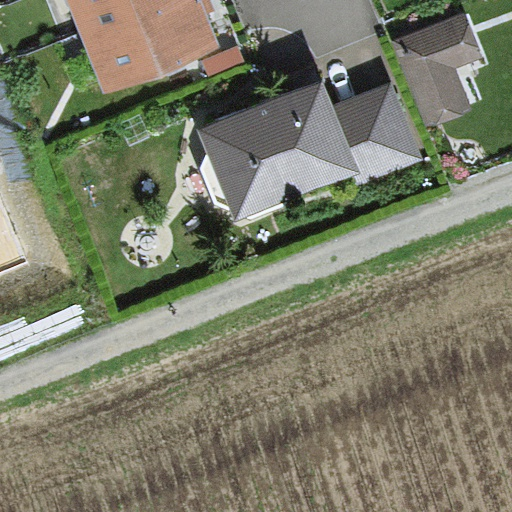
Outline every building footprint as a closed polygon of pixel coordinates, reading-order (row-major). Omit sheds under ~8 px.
[(81,0),(90,21),(144,0),(81,0)] [(207,0),(144,0),(90,21),(109,71),(219,28),(207,0)] [(480,49),(466,12),(396,38),(427,120),(469,104),(452,59),(480,49)] [(199,113),(237,207),(342,164),(351,185),(426,155),(392,71),(338,93),(326,62),(199,113)] [(0,277),(31,266),(0,186),(0,277)]
